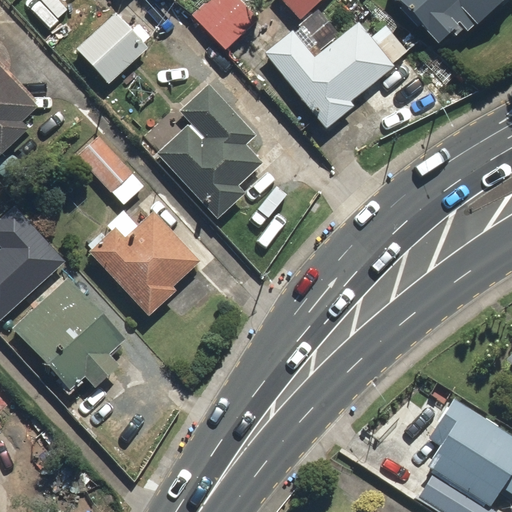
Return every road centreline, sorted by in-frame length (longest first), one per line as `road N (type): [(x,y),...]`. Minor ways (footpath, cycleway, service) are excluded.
road 1 (primary): [(311,364),(433,198),(511,151)]
road 2 (primary): [(511,239),(311,364)]
road 3 (primary): [(199,511),(311,364)]
